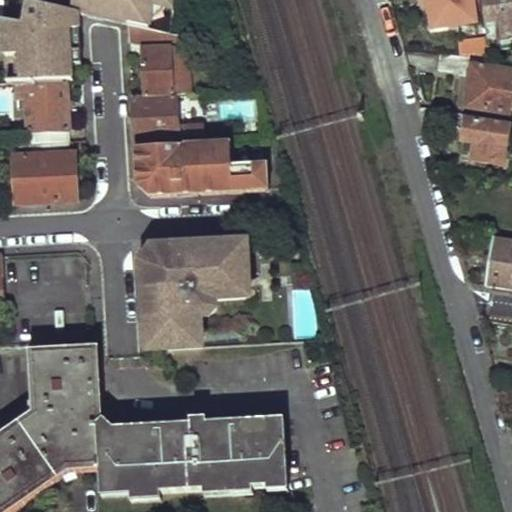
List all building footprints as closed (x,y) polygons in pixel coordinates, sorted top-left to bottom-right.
[(73,0),(71,13),(77,14),(127,24),(152,29),(155,5),(174,9),(174,0),(73,0)] [(430,0),(434,25),(475,19),(472,0),(430,0)] [(511,0),(482,0),(487,35),(511,30),(511,0)] [(19,57),(21,83),(65,80),(71,80),(68,30),(78,30),(77,14),(71,13),(26,3),(22,25),(2,21),(4,58),(19,57)] [(184,52),(183,35),(152,29),(127,24),(128,37),(149,41),(148,49),(184,52)] [(487,35),(459,40),(462,56),(491,59),(487,35)] [(185,95),(184,52),(148,49),(141,49),(143,97),(173,96),(185,95)] [(19,57),(4,58),(6,84),(16,84),(21,83),(19,57)] [(472,73),(467,108),(506,115),(511,84),(511,71),(443,57),(441,68),(472,73)] [(25,102),(27,145),(69,143),(65,80),(21,83),(16,84),(16,102),(25,102)] [(132,97),(134,142),(184,139),(184,133),(175,134),(173,96),(143,97),(132,97)] [(466,116),(463,141),(474,143),(471,160),(501,165),(508,124),(466,116)] [(231,168),(230,142),(135,148),(137,186),(150,197),(242,191),(241,181),(236,181),(235,167),(231,168)] [(27,145),(11,146),(12,158),(73,153),(72,143),(69,143),(27,145)] [(12,158),(16,205),(72,202),(77,199),(73,153),(12,158)] [(268,165),(235,167),(236,181),(241,181),(242,191),(269,190),(268,165)] [(511,239),(494,237),(486,286),(511,290),(511,239)] [(250,298),(246,243),(152,250),(141,261),(147,354),(202,350),(199,321),(208,320),(216,311),(216,301),(250,298)] [(92,353),(34,355),(39,417),(0,445),(0,511),(6,511),(56,474),(54,471),(66,462),(98,466),(100,491),(128,489),(128,496),(288,485),(283,422),(206,427),(205,423),(190,424),(190,428),(114,433),(104,424),(97,431),(92,353)]
